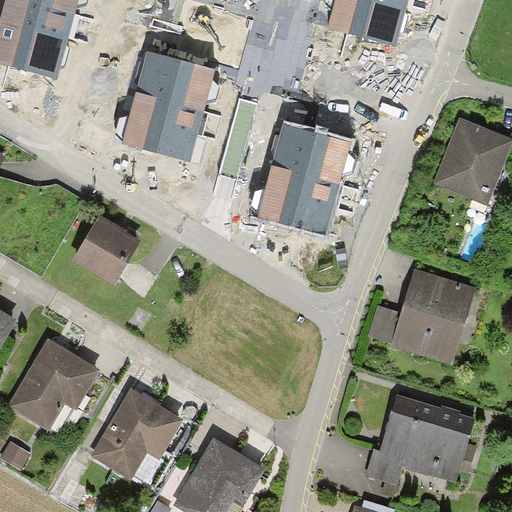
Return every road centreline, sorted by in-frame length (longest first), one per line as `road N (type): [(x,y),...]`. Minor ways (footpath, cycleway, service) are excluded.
road 1 (residential): [(342,319),(0,117)]
road 2 (residential): [(0,270),(304,439)]
road 3 (unclassified): [(444,73),(379,205),(342,319)]
road 4 (unclassified): [(342,319),(304,439)]
